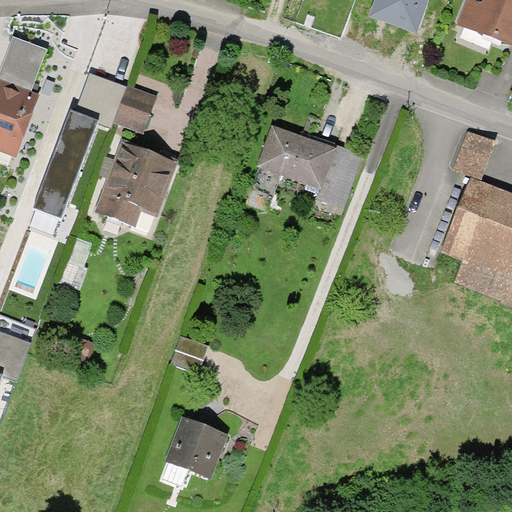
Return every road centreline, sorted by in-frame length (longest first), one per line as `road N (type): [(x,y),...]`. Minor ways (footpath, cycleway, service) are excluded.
road 1 (residential): [(511,127),(168,0)]
road 2 (unknown): [(396,84),(372,169),(284,382)]
